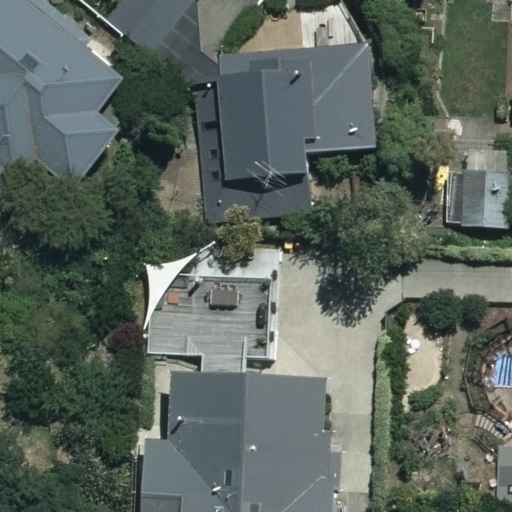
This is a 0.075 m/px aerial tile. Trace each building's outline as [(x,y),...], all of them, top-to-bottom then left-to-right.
[(0,0),(0,174),(13,184),(19,189),(37,165),(78,198),(125,138),(106,123),(131,92),(15,0),(0,0)] [(316,42),(264,44),(265,55),(225,56),(228,183),(306,181),(306,158),(375,156),(372,52),(316,53),(316,42)] [(505,161),(468,161),(468,171),(446,171),(446,235),(505,235),(505,161)] [(0,223),(13,223),(13,184),(0,174),(0,223)] [(329,511),(330,381),(174,380),(173,449),(145,449),(145,511),(329,511)] [(511,511),(511,447),(501,448),(501,511),(511,511)]
